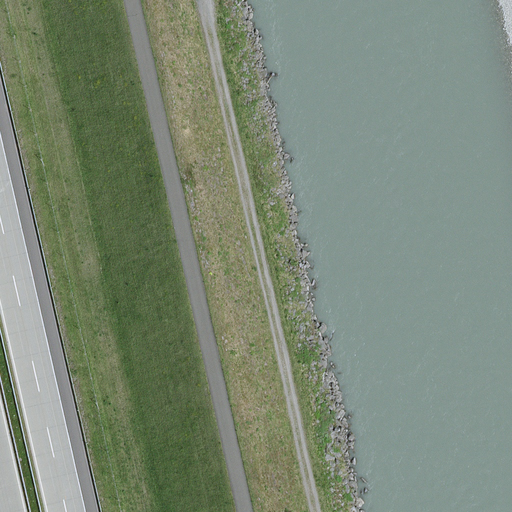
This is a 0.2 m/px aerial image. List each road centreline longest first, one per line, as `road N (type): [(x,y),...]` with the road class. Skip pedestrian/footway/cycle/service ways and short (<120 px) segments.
road 1 (track): [(130,0),(245,511)]
road 2 (track): [(203,2),(314,511)]
road 3 (motorway): [(62,511),(0,227)]
